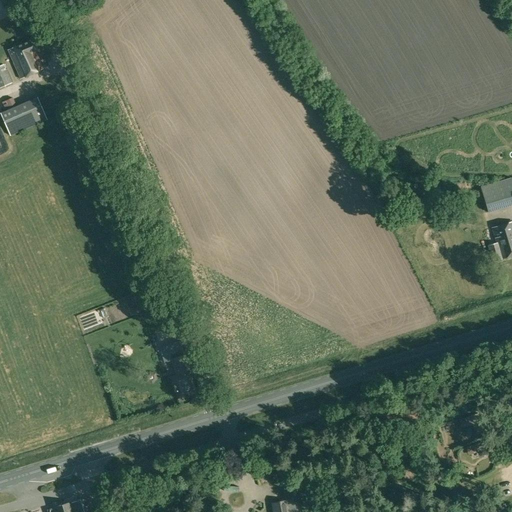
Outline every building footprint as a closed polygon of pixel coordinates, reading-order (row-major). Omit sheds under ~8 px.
[(8,50),(20,78),(43,68),(35,50),(37,50),(32,39),(8,50)] [(0,65),(0,87),(12,82),(4,64),(0,65)] [(0,112),(9,135),(47,120),(37,97),(16,106),(13,97),(2,102),(6,110),(0,112)] [(480,186),(488,212),(511,204),(511,180),(511,177),(480,186)] [(419,198),(420,207),(434,205),(433,197),(419,198)] [(488,245),(493,261),(511,255),(511,221),(492,227),(496,242),(488,245)] [(172,376),(178,397),(194,392),(195,390),(189,370),(182,349),(169,353),(169,354),(164,355),(166,362),(172,361),(176,375),(172,376)] [(478,395),(459,399),(461,407),(475,404),(477,412),(483,410),(478,395)] [(487,439),(466,447),(468,454),(490,447),(487,439)] [(281,471),(283,479),(291,477),(290,469),(281,471)] [(295,511),(296,511),(300,510),(299,502),(302,501),(299,483),(283,486),(286,500),(271,503),(272,511),(295,511)] [(47,511),(84,511),(81,500),(71,503),(71,502),(53,507),(53,508),(47,509),(47,511)] [(505,511),(504,503),(497,505),(498,511),(505,511)]
